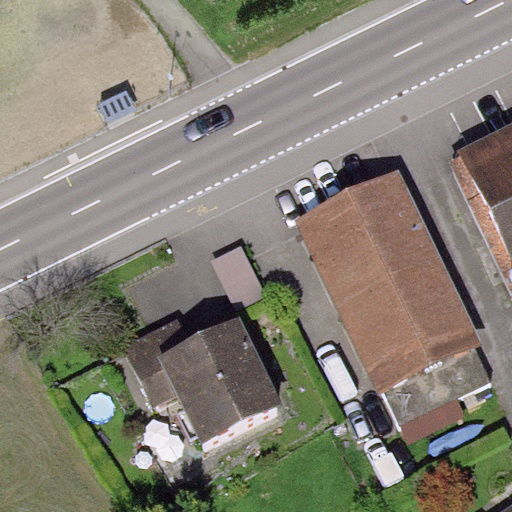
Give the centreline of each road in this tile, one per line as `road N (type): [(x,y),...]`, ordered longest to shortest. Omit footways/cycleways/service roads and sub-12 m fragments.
road 1 (primary): [(240,133),(511,0)]
road 2 (primary): [(0,251),(240,133)]
road 3 (residential): [(157,0),(227,84),(240,133)]
